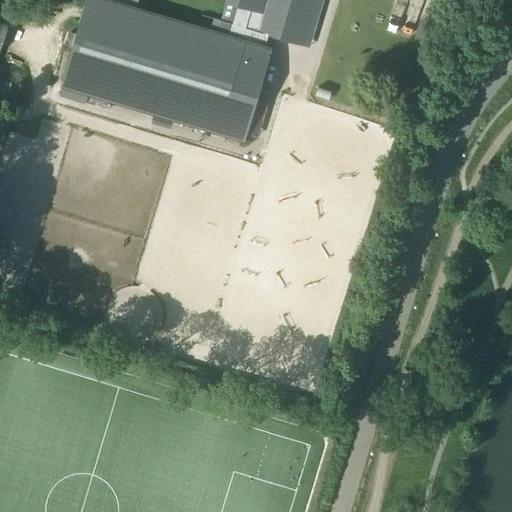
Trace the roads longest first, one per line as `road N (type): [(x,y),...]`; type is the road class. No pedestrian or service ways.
road 1 (unclassified): [(338,511),(449,144),(495,71),(511,58)]
road 2 (unknown): [(511,125),(478,168),(466,200),(395,405),(371,511)]
